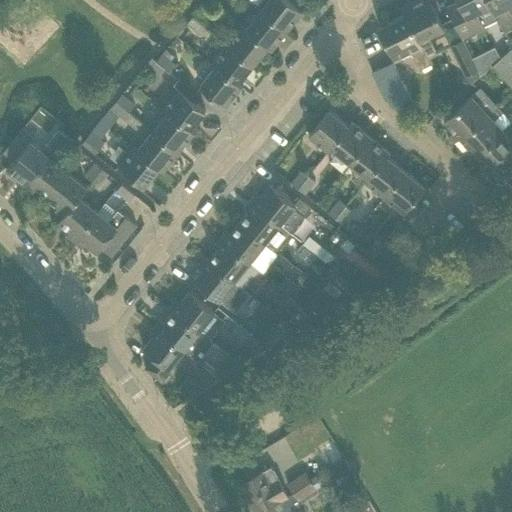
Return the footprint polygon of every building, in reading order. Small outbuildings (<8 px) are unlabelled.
[(268,0),(261,9),(287,30),(302,11),(297,7),(288,0),(268,0)] [(401,7),(405,14),(406,14),(427,57),(428,57),(436,53),(428,35),(444,27),(436,12),(429,0),(415,0),(402,7),(401,7)] [(488,0),(457,0),(458,1),(447,7),(462,37),(483,27),(476,12),(489,5),(490,5),(488,0)] [(511,0),(488,0),(490,5),(489,5),(493,13),(494,12),(504,32),(511,27),(511,0)] [(261,9),(246,28),(267,46),(271,49),(287,30),(261,9)] [(197,10),(192,16),(205,27),(211,21),(197,10)] [(406,14),(405,14),(379,27),(395,59),(411,51),(420,70),(431,65),(432,64),(428,57),(427,57),(406,14)] [(205,27),(192,16),(186,23),(200,34),(205,27)] [(241,26),(227,44),(252,65),(267,46),(246,28),(245,29),(241,26)] [(449,47),(464,77),(478,70),(463,40),(449,47)] [(215,66),(237,84),(237,83),(252,65),(227,44),(212,63),(215,66)] [(492,64),(511,86),(511,48),(511,47),(492,64)] [(161,54),(156,60),(165,67),(164,68),(169,72),(175,65),(161,54)] [(165,67),(156,60),(152,57),(147,63),(160,74),(164,68),(165,67)] [(371,72),(378,86),(400,76),(393,61),(371,72)] [(237,84),(215,66),(199,85),(210,93),(225,106),(240,87),(241,86),(237,83),(237,84)] [(400,76),(378,86),(386,100),(407,90),(400,76)] [(168,111),(168,112),(190,129),(205,110),(189,98),(180,90),(165,108),(168,111)] [(121,94),(116,101),(129,112),(135,105),(121,94)] [(453,142),(454,142),(459,137),(487,112),(471,95),(458,106),(444,119),(453,130),(448,136),(453,142)] [(129,112),(116,101),(110,108),(136,128),(141,122),(129,112)] [(469,159),(475,154),(474,154),(502,129),(493,120),(503,111),(496,104),(487,112),(459,137),(454,142),(469,159)] [(330,147),(348,125),(348,124),(329,109),(308,135),(324,148),(327,150),(330,147)] [(168,112),(153,131),(178,151),(194,132),(190,129),(168,112)] [(474,154),(475,154),(484,164),(478,169),(484,176),(503,160),(511,169),(511,140),(509,137),(511,133),(511,119),(502,129),(474,154)] [(330,147),(349,163),(370,136),(351,121),(348,124),(348,125),(330,147)] [(48,142),(55,148),(65,135),(58,129),(48,142)] [(153,131),(137,150),(159,167),(159,168),(162,170),(178,151),(153,131)] [(82,143),(95,154),(104,143),(91,132),(82,143)] [(65,135),(55,148),(62,153),(72,141),(65,135)] [(349,163),(368,178),(386,155),(387,156),(389,152),(370,136),(349,163)] [(17,179),(25,185),(48,156),(29,141),(9,166),(20,175),(17,179)] [(159,167),(137,150),(134,147),(119,166),(128,173),(144,186),(159,168),(159,167)] [(366,182),(385,197),(405,171),(387,156),(386,155),(368,178),(366,182)] [(36,188),(47,197),(67,172),(48,156),(25,185),(33,192),(36,188)] [(84,175),(91,180),(101,167),(94,162),(84,175)] [(101,167),(91,180),(98,186),(108,173),(101,167)] [(292,183),(298,188),(309,175),(302,170),(292,183)] [(405,171),(385,197),(404,212),(424,186),(405,171)] [(55,210),(62,216),(78,196),(86,186),(67,172),(47,197),(58,205),(55,210)] [(309,175),(298,188),(304,193),(315,180),(309,175)] [(116,190),(129,201),(134,194),(121,183),(116,190)] [(257,192),(250,200),(280,224),(291,232),(310,207),(311,207),(299,197),(294,204),(285,196),(270,184),(261,195),(257,192)] [(66,234),(74,241),(98,211),(78,196),(62,216),(58,221),(69,230),(66,234)] [(248,211),(239,222),(265,242),(276,251),(291,233),(291,232),(280,224),(250,200),(244,208),(248,211)] [(329,213),(335,218),(346,205),(339,200),(329,213)] [(346,205),(335,218),(342,224),(352,211),(346,205)] [(98,211),(74,241),(82,247),(85,243),(97,252),(101,247),(111,255),(136,224),(117,209),(109,220),(98,211)] [(226,230),(220,237),(249,261),(258,251),(269,260),(276,251),(265,242),(239,222),(230,233),(226,230)] [(309,235),(303,242),(326,260),(331,254),(309,235)] [(386,242),(384,241),(379,236),(367,251),(374,257),(386,242)] [(218,249),(209,259),(209,260),(234,280),(244,289),(244,288),(259,269),(249,261),(220,237),(213,245),(218,249)] [(347,253),(377,276),(383,268),(353,245),(347,253)] [(209,259),(205,256),(189,276),(235,313),(251,293),(244,288),(244,289),(234,280),(209,260),(209,259)] [(338,270),(332,278),(336,281),(351,293),(357,284),(343,273),(338,270)] [(328,282),(323,289),(335,299),(341,292),(328,282)] [(321,287),(306,306),(316,315),(336,300),(335,299),(323,289),(321,287)] [(169,307),(173,310),(174,310),(199,330),(214,311),(205,303),(189,290),(180,302),(176,298),(170,306),(169,307)] [(306,306),(293,296),(287,292),(278,302),(293,315),(289,320),(298,327),(316,315),(306,306)] [(160,317),(154,325),(184,349),(198,360),(213,341),(199,330),(174,310),(173,310),(165,321),(160,317)] [(282,319),(261,341),(268,346),(294,329),(282,319)] [(265,344),(239,323),(233,330),(259,352),(265,344)] [(184,349),(154,325),(148,333),(152,337),(143,348),(154,357),(145,367),(162,381),(171,369),(169,367),(184,349)] [(220,378),(204,365),(198,372),(212,383),(220,378)] [(329,438),(314,447),(327,468),(342,459),(329,438)] [(240,483),(256,511),(257,511),(274,502),(287,495),(270,466),(262,471),(256,474),(253,468),(239,476),(243,482),(240,483)] [(317,492),(305,473),(287,484),(297,500),(299,498),(302,502),(317,492)]
